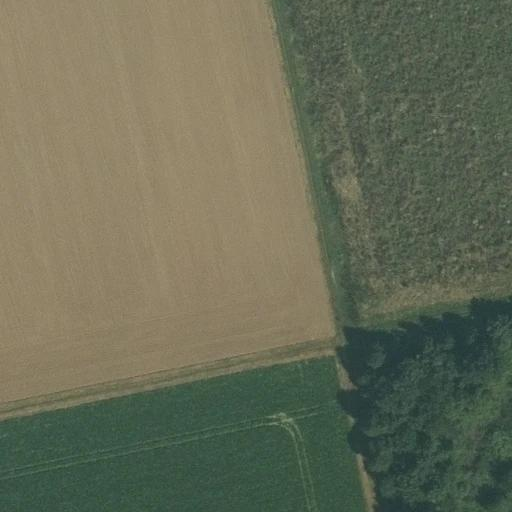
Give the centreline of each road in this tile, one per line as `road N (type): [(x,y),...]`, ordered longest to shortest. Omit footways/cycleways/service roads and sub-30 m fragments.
road 1 (track): [(0,405),(511,299)]
road 2 (track): [(338,333),(271,0)]
road 3 (track): [(338,333),(377,511)]
